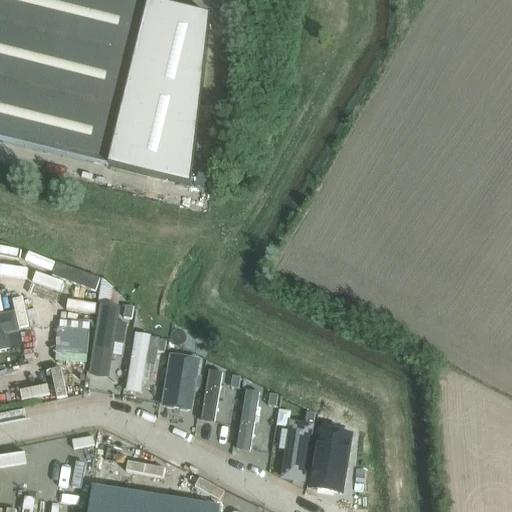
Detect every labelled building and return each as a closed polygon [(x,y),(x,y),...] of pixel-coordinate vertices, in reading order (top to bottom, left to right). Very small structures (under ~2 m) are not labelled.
[(137,0),(0,0),(0,141),(109,168),(192,189),(206,76),(214,19),(149,3),(137,0)] [(13,284),(41,290),(44,275),(16,269),(13,284)] [(60,283),(51,309),(77,319),(87,293),(60,283)] [(108,376),(123,303),(101,298),(86,371),(108,376)] [(126,307),(124,319),(132,321),(134,309),(126,307)] [(17,332),(14,317),(0,320),(0,350),(8,349),(5,335),(17,332)] [(90,332),(57,329),(55,354),(87,357),(90,332)] [(166,342),(158,341),(156,353),(164,354),(166,342)] [(176,415),(187,355),(176,353),(173,366),(169,365),(161,406),(166,406),(164,413),(176,415)] [(211,421),(222,367),(211,365),(201,419),(211,421)] [(151,408),(158,375),(147,373),(140,406),(151,408)] [(241,379),(233,378),(231,390),(239,390),(241,379)] [(247,448),(259,386),(246,384),(235,446),(247,448)] [(278,397),(270,396),(268,408),(276,409),(278,397)] [(281,466),(292,406),(283,404),(272,465),(281,466)] [(315,415),(307,414),(305,426),(313,427),(315,415)] [(320,431),(310,490),(329,493),(339,495),(342,495),(342,494),(342,490),(351,436),(320,431)] [(83,472),(117,474),(118,441),(85,439),(83,472)] [(93,488),(88,511),(219,511),(220,508),(93,488)]
